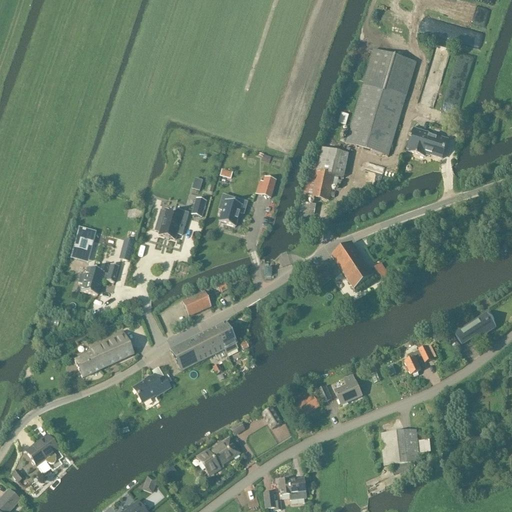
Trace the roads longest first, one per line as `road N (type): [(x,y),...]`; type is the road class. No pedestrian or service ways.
road 1 (unclassified): [(0,455),(39,410),(131,371),(330,249),(511,180)]
road 2 (tertiary): [(205,511),(300,447),(435,391),(511,335)]
road 3 (track): [(440,511),(435,391)]
